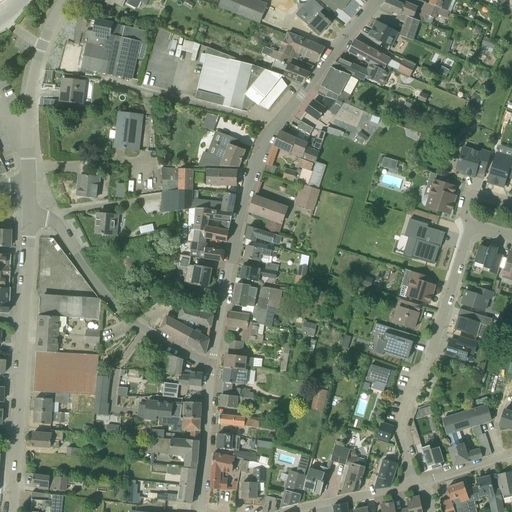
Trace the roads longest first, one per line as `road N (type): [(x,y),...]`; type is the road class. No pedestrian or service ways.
road 1 (residential): [(213,362),(226,270),(260,149),(378,0)]
road 2 (unclassified): [(9,511),(29,216)]
road 3 (residential): [(413,484),(401,430),(471,228)]
road 4 (residential): [(213,362),(126,317),(57,226),(29,216)]
road 5 (unclassified): [(29,216),(32,80),(62,0)]
road 6 (residential): [(197,511),(213,362)]
road 7 (residential): [(286,511),(413,484)]
